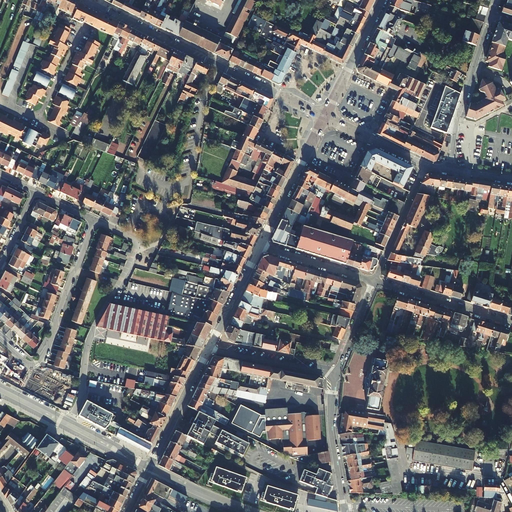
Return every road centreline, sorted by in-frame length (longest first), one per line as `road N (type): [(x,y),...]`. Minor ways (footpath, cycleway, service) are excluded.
road 1 (residential): [(69,420),(89,336),(136,241)]
road 2 (residential): [(0,394),(147,469)]
road 3 (residential): [(29,363),(46,349),(94,220)]
road 4 (residential): [(373,280),(511,323)]
road 5 (residential): [(217,64),(188,179),(168,188)]
road 6 (residential): [(344,511),(331,434),(332,374)]
road 7 (residential): [(217,64),(95,5)]
road 8 (residential): [(208,348),(149,466)]
road 9 (residential): [(37,119),(95,5)]
road 10 (residential): [(208,348),(332,374)]
road 11 (residential): [(424,165),(373,280)]
